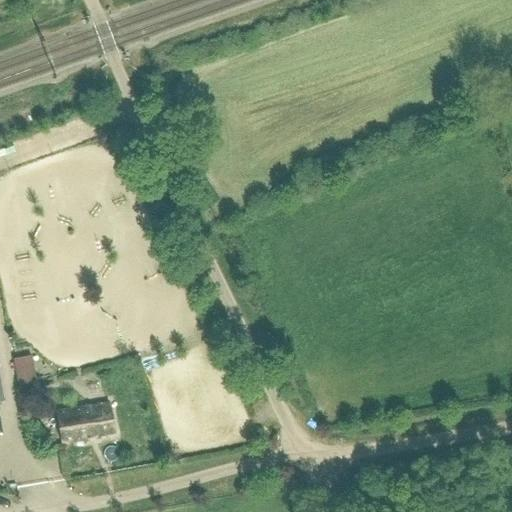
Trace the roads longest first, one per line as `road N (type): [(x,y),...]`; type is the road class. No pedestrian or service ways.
road 1 (unclassified): [(304,454),(89,0)]
road 2 (unclassified): [(49,511),(304,454)]
road 3 (residential): [(304,454),(511,428)]
